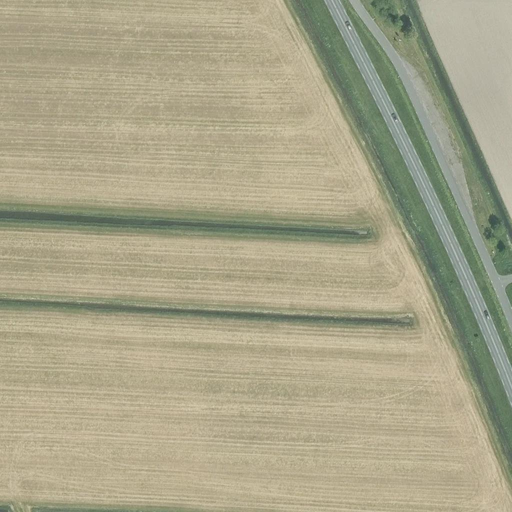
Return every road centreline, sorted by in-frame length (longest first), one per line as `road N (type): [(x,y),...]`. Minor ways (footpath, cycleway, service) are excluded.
road 1 (primary): [(511,389),(331,0)]
road 2 (unclassified): [(511,323),(403,76),(353,0)]
